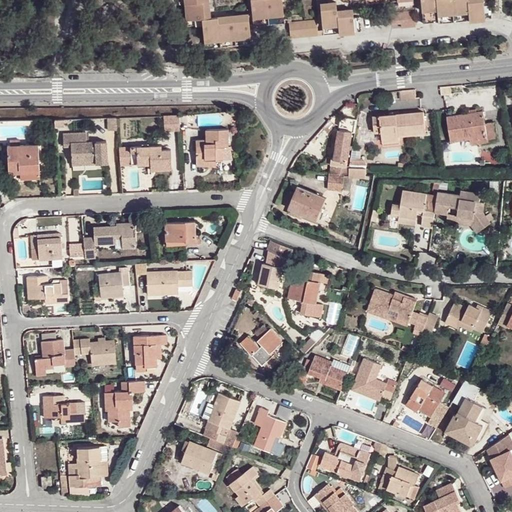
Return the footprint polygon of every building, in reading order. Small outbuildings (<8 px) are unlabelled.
[(205,22),(206,38),(223,36),(238,35),(239,42),(246,42),(246,37),(254,36),(253,20),(251,20),(251,11),(212,14),(210,0),(186,0),(187,2),(188,16),(205,16),(205,22)] [(253,0),(255,19),(285,16),(284,0),(253,0)] [(359,27),(358,13),(350,13),(350,3),(334,5),(334,0),(318,1),(321,30),(321,31),(359,27)] [(439,24),(494,19),(492,3),(485,4),(484,0),(421,0),(424,25),(439,24)] [(401,24),(415,23),(413,10),(389,12),(391,21),(400,20),(401,24)] [(289,36),(317,33),(316,19),(288,22),(289,36)] [(223,36),(223,43),(239,42),(238,35),(223,36)] [(223,36),(206,38),(207,45),(223,43),(223,36)] [(448,86),(440,87),(441,95),(449,94),(448,86)] [(415,89),(400,91),(401,99),(416,98),(415,89)] [(164,112),(163,128),(178,128),(178,112),(164,112)] [(381,128),(382,140),(398,138),(398,135),(425,133),(423,113),(374,118),(375,129),(381,128)] [(451,141),(470,139),(484,137),(484,142),(495,141),(493,122),(484,123),(483,113),(447,118),(451,141)] [(330,120),(326,124),(332,129),(335,125),(330,120)] [(354,134),(355,124),(347,123),(346,133),(339,132),(334,159),(332,158),(331,164),(346,167),(351,134),(354,134)] [(228,129),(209,130),(210,140),(206,140),(205,141),(198,141),(199,148),(195,148),(196,166),(205,166),(205,161),(215,161),(234,160),(231,148),(229,148),(228,129)] [(70,147),(71,163),(96,161),(96,164),(108,164),(107,141),(86,142),(86,133),(62,134),(63,147),(70,147)] [(18,140),(9,141),(9,146),(7,146),(9,173),(20,172),(21,179),(40,178),(37,138),(28,139),(28,144),(19,145),(18,140)] [(161,145),(136,147),(136,165),(149,164),(150,170),(170,169),(170,149),(161,150),(161,145)] [(349,168),(349,176),(365,176),(366,169),(349,168)] [(344,175),(329,174),(328,189),(342,191),(343,186),(344,175)] [(327,199),(299,187),(291,209),(318,219),(327,199)] [(435,213),(437,196),(403,191),(400,206),(392,205),(390,213),(399,215),(398,217),(415,219),(416,215),(417,210),(423,211),(422,216),(421,227),(433,229),(435,213)] [(438,192),(437,196),(435,213),(448,215),(449,207),(458,209),(457,217),(465,219),(465,221),(474,223),(480,231),(489,225),(482,214),(484,203),(479,202),(480,194),(460,191),(460,195),(438,192)] [(449,207),(448,215),(447,222),(468,226),(474,233),(475,234),(476,234),(477,233),(480,231),(474,223),(465,221),(465,219),(457,217),(458,209),(449,207)] [(164,223),(166,242),(186,240),(186,243),(196,242),(194,221),(164,223)] [(94,238),(84,239),(85,258),(96,258),(95,245),(116,243),(115,236),(121,235),(122,248),(135,247),(133,223),(116,224),(115,227),(93,228),(94,238)] [(60,234),(30,236),(31,249),(38,248),(39,260),(62,258),(60,234)] [(270,242),(267,251),(269,252),(285,258),(286,252),(291,254),(292,251),(270,242)] [(285,258),(269,252),(267,264),(263,263),(261,274),(259,284),(279,288),(285,258)] [(118,273),(98,275),(100,298),(123,295),(122,286),(129,285),(127,268),(118,268),(118,273)] [(192,271),(147,273),(148,294),(178,292),(178,287),(193,286),(192,271)] [(314,318),(315,306),(320,274),(310,272),(309,281),(293,279),(290,301),(304,304),(303,316),(314,318)] [(29,298),(44,298),(49,297),(50,302),(68,301),(68,292),(61,293),(60,283),(49,284),(48,276),(27,277),(29,298)] [(409,322),(412,313),(416,302),(404,298),(405,296),(395,292),(394,295),(375,289),(369,307),(388,313),(390,309),(398,312),(397,318),(409,322)] [(255,302),(251,298),(247,302),(250,306),(255,302)] [(468,307),(455,301),(448,314),(461,320),(459,325),(472,331),(474,328),(483,332),(493,310),(483,305),(481,309),(476,307),(469,303),(468,307)] [(331,302),(326,321),(337,324),(342,305),(331,302)] [(511,304),(508,303),(499,323),(508,327),(509,324),(511,325),(511,304)] [(322,307),(315,306),(314,318),(321,319),(322,307)] [(367,312),(407,326),(409,322),(397,318),(398,312),(390,309),(388,313),(369,307),(367,312)] [(414,328),(419,315),(412,313),(409,322),(407,326),(414,328)] [(437,318),(429,314),(428,317),(424,326),(433,329),(437,318)] [(457,328),(459,325),(461,320),(448,314),(444,322),(457,328)] [(422,331),(424,326),(428,317),(419,315),(414,328),(422,331)] [(422,331),(422,332),(430,335),(433,329),(424,326),(422,331)] [(249,336),(240,344),(252,356),(256,352),(265,362),(262,365),(269,371),(280,361),(274,354),(272,356),(270,354),(277,347),(278,348),(282,345),(281,344),(283,342),(270,329),(258,341),(262,345),(259,347),(249,336)] [(166,335),(135,336),(135,355),(136,355),(136,372),(146,371),(146,368),(157,368),(157,359),(161,359),(160,345),(166,345),(166,335)] [(65,366),(76,365),(75,355),(74,350),(64,350),(63,339),(42,341),(44,358),(35,359),(36,369),(46,368),(55,368),(54,364),(65,363),(65,366)] [(74,350),(75,355),(90,353),(92,365),(116,363),(114,341),(105,342),(98,342),(90,343),(89,339),(73,340),(74,350)] [(324,383),(342,389),(348,373),(331,366),(333,362),(315,355),(314,358),(309,371),(303,368),(302,368),(297,381),(304,383),(308,373),(320,377),(325,379),(324,383)] [(309,371),(314,358),(308,355),(303,368),(309,371)] [(375,382),(376,379),(382,365),(364,358),(352,389),(361,392),(362,388),(381,396),(390,399),(395,387),(387,384),(385,386),(375,382)] [(348,373),(350,368),(333,362),(331,366),(348,373)] [(445,393),(421,379),(406,405),(417,412),(419,409),(431,415),(445,393)] [(145,381),(127,381),(122,382),(122,391),(105,392),(106,411),(109,411),(109,422),(119,421),(131,421),(131,409),(127,409),(126,405),(133,405),(132,392),(145,392),(145,381)] [(362,388),(361,392),(380,400),(381,396),(362,388)] [(209,438),(224,443),(232,422),(235,423),(237,418),(234,417),(240,401),(220,393),(206,427),(213,430),(209,438)] [(44,418),(60,417),(65,416),(66,422),(85,421),(85,413),(78,413),(78,404),(78,403),(64,403),(63,395),(42,396),(44,418)] [(475,421),(482,406),(466,397),(456,416),(455,415),(448,428),(458,433),(456,437),(468,443),(472,436),(476,438),(482,425),(475,421)] [(486,408),(482,406),(475,421),(482,425),(476,438),(480,440),(488,424),(480,419),(486,408)] [(275,436),(280,438),(286,422),(268,415),(269,411),(260,407),(254,424),(262,427),(254,445),(269,451),(275,436)] [(446,431),(456,437),(458,433),(448,428),(446,431)] [(278,443),(280,438),(275,436),(269,451),(274,453),(278,443)] [(218,452),(190,441),(186,451),(189,452),(185,462),(211,472),(218,452)] [(373,451),(378,453),(382,444),(375,441),(373,446),(375,447),(373,451)] [(283,445),(278,443),(274,453),(278,455),(283,445)] [(335,456),(325,452),(320,465),(360,480),(370,455),(369,454),(368,453),(345,444),(342,444),(341,444),(340,445),(339,446),(335,456)] [(382,444),(378,453),(384,455),(387,446),(382,444)] [(66,446),(67,460),(75,460),(74,446),(66,446)] [(77,448),(78,463),(79,474),(69,475),(69,486),(86,485),(86,477),(99,476),(101,476),(100,460),(98,447),(77,448)] [(499,452),(494,454),(495,457),(491,459),(505,488),(511,484),(511,451),(511,449),(500,455),(499,452)] [(388,467),(394,470),(397,458),(390,457),(388,467)] [(490,457),(477,463),(490,491),(503,485),(491,459),(490,457)] [(79,474),(78,463),(68,464),(69,475),(79,474)] [(253,499),(260,507),(276,496),(271,489),(265,492),(263,495),(251,479),(258,473),(253,466),(231,483),(240,495),(247,504),(253,499)] [(398,471),(394,470),(388,467),(386,467),(379,487),(407,496),(411,484),(415,486),(419,474),(399,467),(398,471)] [(260,476),(258,473),(251,479),(263,495),(265,492),(256,479),(260,476)] [(86,477),(86,485),(87,486),(99,485),(99,476),(86,477)] [(51,477),(41,478),(42,488),(52,487),(51,477)] [(460,511),(461,511),(457,502),(460,501),(452,483),(436,491),(439,499),(424,506),(427,511),(460,511)] [(315,495),(321,503),(325,500),(320,494),(330,487),(328,484),(315,495)] [(503,485),(490,491),(492,495),(505,488),(503,485)] [(320,494),(325,500),(334,511),(356,511),(352,506),(353,504),(346,494),(340,499),(330,487),(320,494)] [(247,504),(240,495),(236,498),(242,507),(247,504)] [(276,496),(260,507),(264,511),(276,511),(273,507),(281,502),(276,496)] [(334,511),(325,500),(321,503),(328,511),(334,511)]
